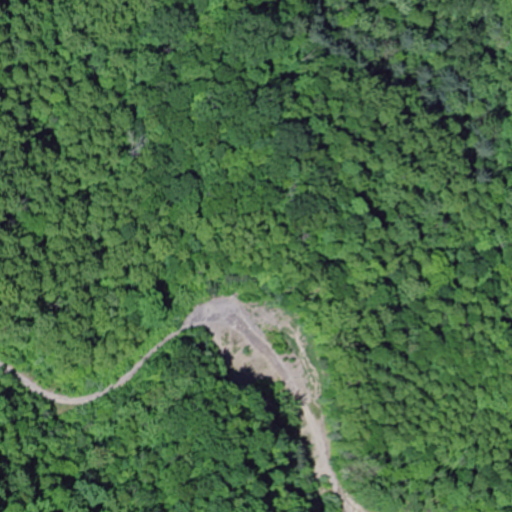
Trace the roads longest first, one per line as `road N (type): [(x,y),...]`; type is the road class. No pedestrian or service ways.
road 1 (track): [(0,373),(54,400),(90,394),(165,338),(210,322),(238,328),(270,355),(312,445),(361,511)]
road 2 (track): [(436,0),(475,102),(460,261),(484,323),(511,214)]
